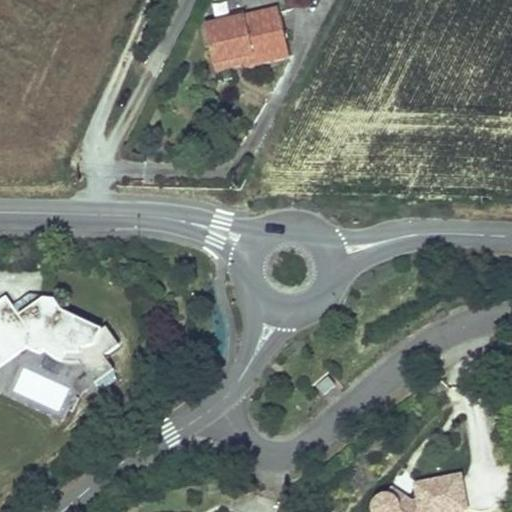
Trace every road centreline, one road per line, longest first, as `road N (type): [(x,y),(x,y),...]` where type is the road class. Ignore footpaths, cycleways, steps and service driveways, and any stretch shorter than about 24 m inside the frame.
road 1 (residential): [(511,314),(462,324),(432,341),(287,454),(244,442),(216,404)]
road 2 (track): [(86,209),(190,0)]
road 3 (unclassified): [(61,511),(216,404)]
road 4 (tertiary): [(0,209),(137,212)]
road 5 (tertiary): [(265,230),(137,212)]
road 6 (tertiary): [(137,212),(214,240),(244,266)]
road 7 (tertiary): [(442,233),(323,235)]
